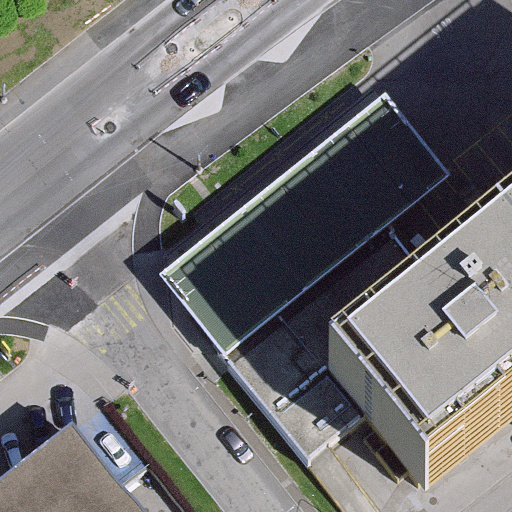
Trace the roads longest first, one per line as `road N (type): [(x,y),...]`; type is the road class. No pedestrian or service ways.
road 1 (unclassified): [(5,188),(269,511)]
road 2 (primary): [(266,0),(5,188)]
